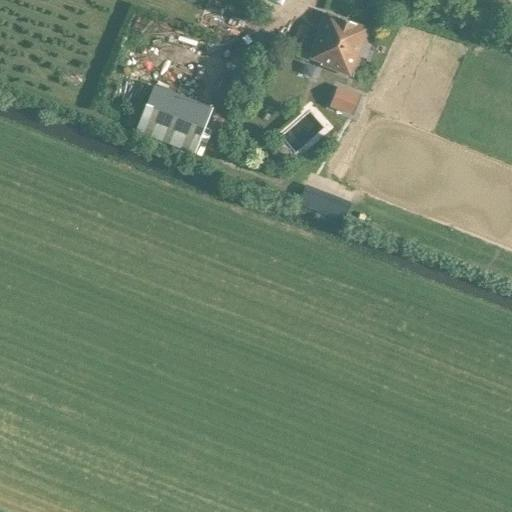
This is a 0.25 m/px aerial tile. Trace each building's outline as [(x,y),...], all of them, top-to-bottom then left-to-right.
[(363,23),(322,7),(306,49),(318,53),(317,57),(345,68),(363,23)] [(359,92),(364,76),(340,68),(335,84),(359,92)] [(212,110),(154,87),(137,134),(194,156),(212,110)] [(360,98),(351,94),(345,109),(354,113),(360,98)] [(299,138),(324,111),(310,97),(284,124),(299,138)] [(302,190),(298,200),(343,217),(347,208),(302,190)]
